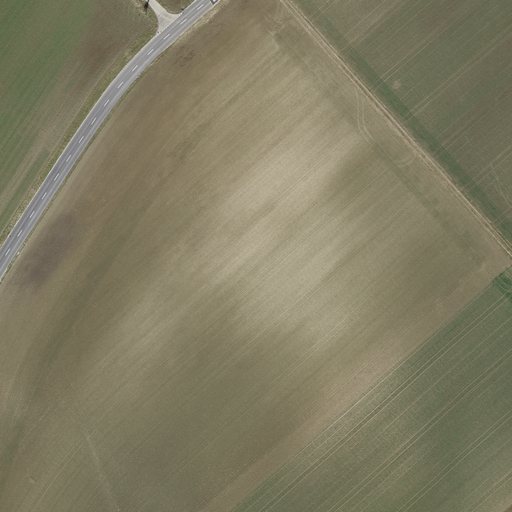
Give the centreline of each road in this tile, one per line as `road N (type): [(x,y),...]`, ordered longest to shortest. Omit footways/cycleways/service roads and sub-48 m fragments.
road 1 (track): [(511,253),(282,0)]
road 2 (tertiary): [(208,0),(104,106),(0,266)]
